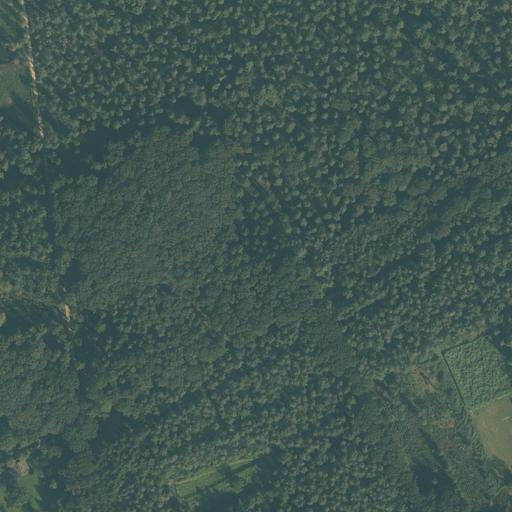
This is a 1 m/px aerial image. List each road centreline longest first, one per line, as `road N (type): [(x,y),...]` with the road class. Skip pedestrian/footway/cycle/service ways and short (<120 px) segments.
road 1 (track): [(22,0),(81,414)]
road 2 (track): [(81,414),(316,301)]
road 3 (track): [(316,301),(426,511)]
road 4 (track): [(316,301),(511,203)]
